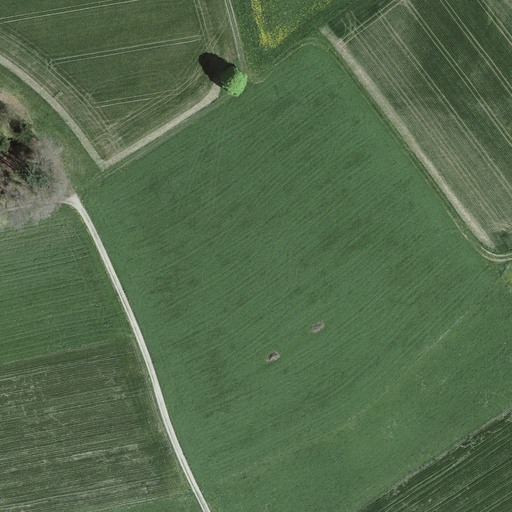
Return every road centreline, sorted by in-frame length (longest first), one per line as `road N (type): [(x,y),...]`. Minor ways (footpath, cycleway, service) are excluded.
road 1 (track): [(511,255),(480,250),(325,43),(299,42),(255,78),(243,74)]
road 2 (track): [(207,511),(72,187)]
road 3 (track): [(243,74),(72,187)]
